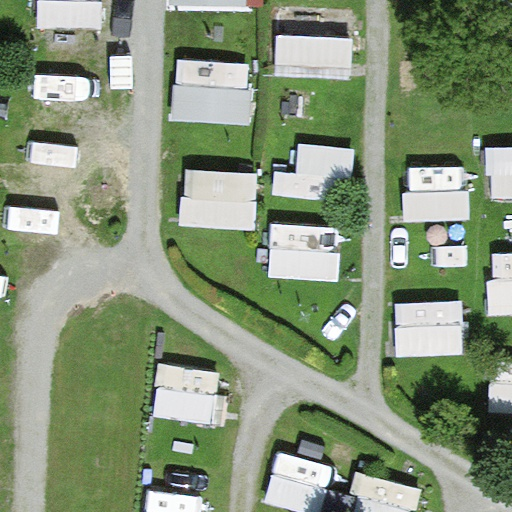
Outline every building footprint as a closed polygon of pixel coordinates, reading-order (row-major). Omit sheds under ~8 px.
[(281,79),(362,81),(363,14),(283,13),(281,79)] [(186,59),(177,122),(251,132),(260,69),(186,59)] [(492,200),(511,200),(511,148),(493,148),(492,200)] [(472,223),(474,167),(411,165),(409,222),(472,223)] [(190,173),(189,230),(261,232),(263,174),(190,173)] [(276,226),(274,280),(332,283),(335,229),(276,226)] [(495,315),(511,315),(511,253),(496,254),(495,315)] [(402,305),(405,359),(471,356),(469,302),(402,305)] [(501,419),(511,419),(511,363),(501,363),(501,419)] [(167,373),(162,417),(217,424),(223,380),(167,373)] [(282,457),(272,509),(289,511),(329,511),(338,468),(282,457)] [(353,511),(428,511),(433,495),(364,475),(353,511)]
